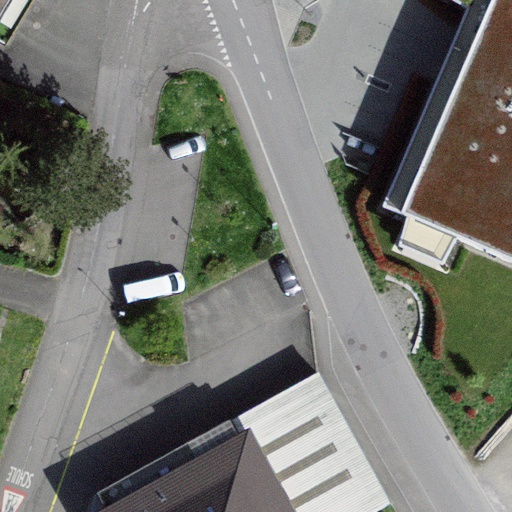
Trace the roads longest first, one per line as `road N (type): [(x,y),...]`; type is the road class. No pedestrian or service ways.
road 1 (residential): [(467,511),(363,318),(232,0)]
road 2 (residential): [(6,511),(93,241),(125,62),(151,0)]
